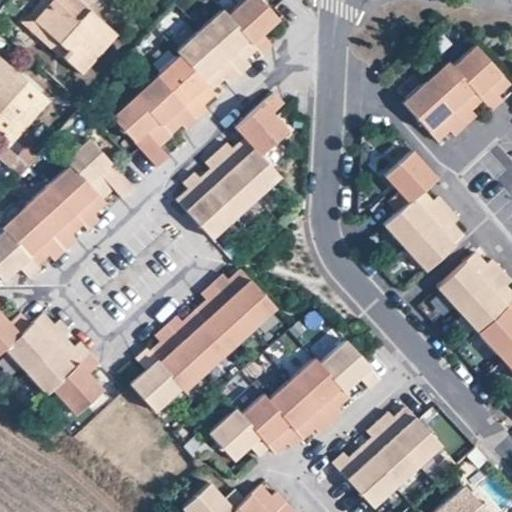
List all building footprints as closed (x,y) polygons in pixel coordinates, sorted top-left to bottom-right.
[(50,0),(34,19),(69,51),(62,58),(79,73),(115,33),(87,8),(93,0),(50,0)] [(276,19),(259,0),(240,0),(225,14),(220,8),(174,50),(178,53),(109,115),(154,165),(165,155),(156,145),(152,140),(155,137),(160,142),(169,134),(167,132),(175,125),(170,121),(173,117),(178,123),(183,128),(205,109),(200,103),(195,98),(199,95),(204,100),(212,92),(209,88),(217,81),(213,76),(217,72),(221,78),(227,83),(248,63),(243,58),(239,53),(242,50),(247,55),(254,48),(259,53),(270,44),(260,33),(256,27),(259,24),(264,29),(276,19)] [(34,19),(21,21),(62,58),(69,51),(34,19)] [(264,29),(259,24),(256,27),(260,33),(264,29)] [(510,85),(475,46),(452,66),(447,61),(402,103),(437,142),(446,134),(440,128),(444,125),(454,136),(476,117),(471,111),(465,105),(469,101),(474,107),(482,101),(491,111),(502,101),(498,96),(492,90),(496,86),(501,92),(510,85)] [(247,55),(242,50),(239,53),(243,58),(247,55)] [(0,133),(9,141),(46,98),(0,57),(0,133)] [(221,78),(217,72),(213,76),(217,81),(221,78)] [(501,92),(496,86),(492,90),(498,96),(501,92)] [(277,175),(263,159),(257,153),(285,129),(270,112),(281,102),(271,91),(233,126),(242,136),(229,148),(224,142),(203,161),(208,167),(197,177),(192,171),(181,182),(185,187),(173,198),(201,229),(208,237),(277,175)] [(204,100),(199,95),(195,98),(200,103),(204,100)] [(474,107),(469,101),(465,105),(471,111),(474,107)] [(178,123),(173,117),(170,121),(175,125),(178,123)] [(449,131),(444,125),(440,128),(446,134),(449,131)] [(130,186),(85,136),(61,157),(66,163),(0,222),(0,227),(0,228),(0,227),(0,278),(12,268),(7,263),(11,259),(16,265),(25,276),(36,266),(34,263),(42,256),(37,251),(41,247),(46,253),(51,258),(73,238),(68,232),(64,227),(68,224),(72,229),(80,222),(85,228),(96,218),(91,212),(86,207),(90,203),(94,209),(102,201),(99,198),(107,190),(103,185),(106,182),(111,187),(119,196),(130,186)] [(160,142),(155,137),(152,140),(156,145),(160,142)] [(5,146),(0,151),(0,158),(7,165),(16,155),(5,146)] [(436,178),(411,151),(383,176),(394,188),(400,183),(403,187),(397,192),(387,202),(396,212),(382,225),(424,271),(463,236),(455,228),(449,233),(446,229),(452,224),(457,219),(438,198),(426,208),(423,204),(429,198),(422,191),(436,178)] [(111,187),(106,182),(103,185),(107,190),(111,187)] [(403,187),(400,183),(394,188),(397,192),(403,187)] [(432,202),(429,198),(423,204),(426,208),(432,202)] [(94,209),(90,203),(86,207),(91,212),(94,209)] [(72,229),(68,224),(64,227),(68,232),(72,229)] [(455,228),(452,224),(446,229),(449,233),(455,228)] [(46,253),(41,247),(37,251),(42,256),(46,253)] [(510,282),(491,260),(486,265),(479,271),(476,267),(480,263),(482,261),(474,253),(435,288),(511,373),(511,294),(509,291),(503,296),(499,293),(505,287),(510,282)] [(12,268),(16,265),(11,259),(7,263),(12,268)] [(486,265),(482,261),(480,263),(476,267),(479,271),(486,265)] [(225,278),(220,273),(198,292),(203,298),(207,303),(204,307),(199,301),(182,317),(187,322),(183,325),(179,320),(174,315),(152,334),(157,340),(161,345),(158,348),(153,342),(145,349),(143,346),(132,356),(142,368),(147,373),(143,376),(138,371),(126,382),(151,410),(177,387),(179,389),(272,307),(237,267),(229,275),(233,280),(229,284),(225,278)] [(233,280),(229,275),(225,278),(229,284),(233,280)] [(505,287),(499,293),(503,296),(509,291),(505,287)] [(207,303),(203,298),(199,301),(204,307),(207,303)] [(48,387),(54,393),(71,412),(99,387),(88,375),(83,379),(79,376),(84,372),(96,362),(89,354),(76,340),(71,345),(60,334),(66,329),(56,318),(51,323),(45,328),(43,324),(47,319),(40,311),(27,322),(17,311),(6,321),(1,325),(0,323),(0,319),(3,317),(0,313),(0,345),(42,392),(48,387)] [(187,322),(182,317),(179,320),(183,325),(187,322)] [(51,323),(47,319),(43,324),(45,328),(51,323)] [(161,345),(157,340),(153,342),(158,348),(161,345)] [(379,380),(344,341),(317,364),(312,359),(266,401),(262,395),(239,415),(233,409),(206,433),(232,461),(241,453),(236,448),(243,441),(248,447),(257,458),(268,448),(273,455),(282,448),(276,442),(280,438),(285,444),(290,449),(310,432),(304,426),(307,423),(313,429),(317,435),(340,414),(336,409),(330,403),(334,400),(340,405),(348,398),(343,392),(354,382),(349,377),(353,373),(358,378),(368,389),(379,380)] [(147,373),(142,368),(138,371),(143,376),(147,373)] [(358,378),(353,373),(349,377),(354,382),(358,378)] [(340,405),(334,400),(330,403),(336,409),(340,405)] [(391,418),(386,413),(365,433),(369,438),(375,444),(371,448),(365,441),(350,456),(356,462),(352,465),(346,459),(341,454),(330,464),(370,508),(439,447),(403,407),(395,415),(400,421),(397,424),(391,418)] [(400,421),(395,415),(391,418),(397,424),(400,421)] [(313,429),(307,423),(304,426),(310,432),(313,429)] [(285,444),(280,438),(276,442),(282,448),(285,444)] [(375,444),(369,438),(365,441),(371,448),(375,444)] [(248,447),(243,441),(236,448),(241,453),(248,447)] [(356,462),(350,456),(346,459),(352,465),(356,462)] [(292,511),(275,492),(270,497),(264,503),(260,499),(266,493),(259,485),(242,500),(233,490),(222,500),(217,504),(214,500),(219,496),(207,483),(179,508),(182,511),(292,511)] [(432,511),(477,511),(482,508),(461,486),(432,511)] [(270,497),(266,493),(260,499),(264,503),(270,497)] [(217,504),(222,500),(219,496),(214,500),(217,504)]
